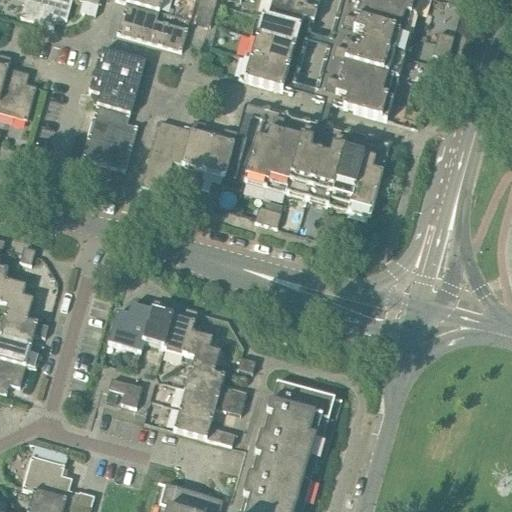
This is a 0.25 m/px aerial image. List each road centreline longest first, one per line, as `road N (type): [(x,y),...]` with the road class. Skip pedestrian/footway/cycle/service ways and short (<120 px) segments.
road 1 (tertiary): [(415,318),(504,0)]
road 2 (tertiary): [(101,228),(415,318)]
road 3 (residential): [(46,212),(81,77),(9,56)]
road 4 (residential): [(101,228),(45,430)]
road 5 (tertiary): [(415,318),(358,511)]
road 6 (residential): [(214,476),(45,430)]
